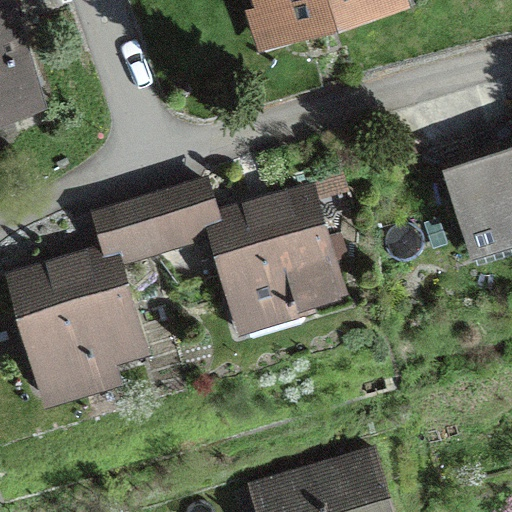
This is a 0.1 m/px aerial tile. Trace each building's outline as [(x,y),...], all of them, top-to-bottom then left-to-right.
[(11,0),(0,0),(0,113),(42,101),(11,0)] [(263,0),(266,7),(288,0),(291,0),(300,25),(381,0),(263,0)] [(468,233),(511,219),(511,135),(444,157),(468,233)] [(303,317),(308,308),(305,298),(339,287),(310,188),(216,216),(205,179),(136,199),(151,248),(219,227),(250,332),(303,317)] [(104,378),(110,367),(107,357),(140,348),(114,259),(151,248),(136,199),(98,211),(109,249),(17,276),(53,393),(104,378)] [(394,511),(376,450),(254,486),(261,511),(394,511)]
